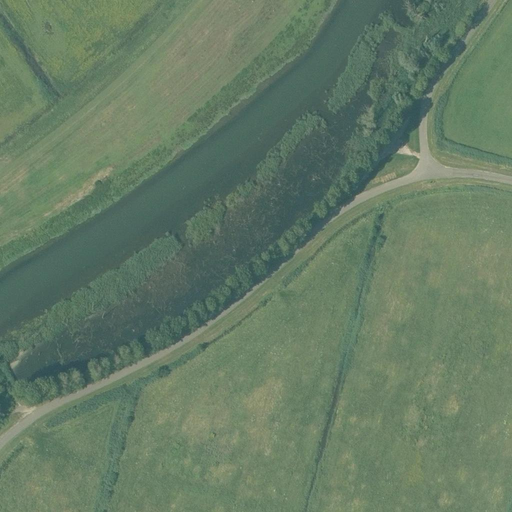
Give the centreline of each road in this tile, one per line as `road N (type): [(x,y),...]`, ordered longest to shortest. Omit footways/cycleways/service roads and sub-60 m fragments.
road 1 (unclassified): [(0,448),(33,421),(221,325),(340,217),(387,186),(430,175)]
road 2 (unclassified): [(430,175),(423,129),(431,100),(496,0)]
